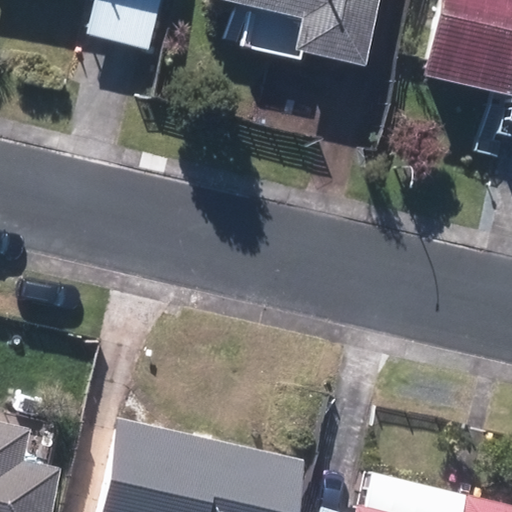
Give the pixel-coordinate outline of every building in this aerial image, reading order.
[(378,0),(202,0),(299,23),(293,51),(361,68),(378,0)] [(511,0),(444,0),(425,78),(511,98),(511,0)] [(127,411),(103,511),(295,511),(309,455),(127,411)] [(0,511),(53,511),(66,460),(25,451),(31,423),(0,416),(0,511)] [(419,511),(365,499),(362,511),(511,511),(511,498),(469,488),(463,511),(419,511)]
